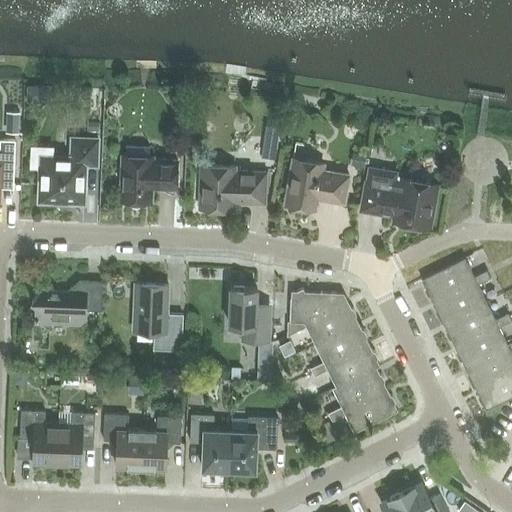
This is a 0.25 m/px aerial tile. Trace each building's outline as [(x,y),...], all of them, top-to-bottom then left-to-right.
[(97,165),(97,138),(71,137),(70,158),(42,157),(40,199),(82,201),(84,164),(97,165)] [(0,181),(0,179),(13,179),(15,140),(0,139),(0,181)] [(121,154),(120,200),(151,201),(152,187),(176,188),(177,160),(153,159),(153,156),(149,155),(121,154)] [(315,208),(317,197),(343,202),(348,174),(322,170),(323,164),(292,158),(284,203),(315,208)] [(265,203),(266,171),(235,170),(235,165),(201,164),(199,208),(233,209),(234,202),(265,203)] [(366,180),(360,209),(395,215),(394,221),(428,227),(436,184),(403,178),(402,187),(366,180)] [(475,279),(474,276),(464,257),(421,279),(432,301),(475,279)] [(486,270),(480,273),(484,280),(490,277),(486,270)] [(478,284),(484,280),(480,273),(474,276),(475,279),(432,301),(442,322),(486,301),(478,284)] [(101,310),(102,281),(79,280),(61,297),(54,290),(42,289),(31,300),(35,304),(35,322),(79,323),(85,317),(85,310),(101,310)] [(182,314),(166,313),(168,284),(135,283),(133,330),(154,331),(153,349),(181,350),(182,314)] [(270,312),(256,311),(256,288),(230,287),(229,324),(242,325),(241,339),(268,340),(270,312)] [(343,292),(304,291),(302,287),(296,290),(291,290),(289,321),(287,321),(286,336),(306,326),(303,321),(346,299),(343,292)] [(314,343),(358,321),(346,299),(303,321),(306,326),(314,343)] [(497,322),(495,319),(486,301),(442,322),(453,344),(497,322)] [(508,313),(501,316),(505,324),(511,320),(508,313)] [(499,327),(505,324),(501,316),(495,319),(497,322),(453,344),(464,365),(507,344),(499,327)] [(325,364),(368,343),(358,321),(314,343),(323,361),(325,364)] [(335,386),(379,364),(368,343),(325,364),(323,361),(316,365),(320,372),(327,369),(335,386)] [(511,368),(511,352),(507,344),(464,365),(474,387),(511,368)] [(376,367),(379,365),(379,364),(335,386),(332,387),(341,406),(343,409),(386,388),(376,367)] [(316,365),(310,368),(314,376),(320,372),(316,365)] [(511,368),(474,387),(485,409),(511,395),(511,368)] [(397,410),(388,392),(386,388),(343,409),(341,406),(334,409),(338,417),(345,414),(354,431),(397,410)] [(58,423),(44,422),(45,410),(21,409),(20,437),(33,438),(32,463),(56,464),(58,423)] [(334,409),(328,412),(332,420),(338,417),(334,409)] [(81,440),(94,440),(95,412),(72,411),(72,423),(58,423),(56,464),(80,465),(81,440)] [(140,467),(142,429),(127,429),(128,414),(104,413),(103,439),(117,440),(116,466),(140,467)] [(230,429),(213,428),(214,414),(191,413),(190,441),(203,442),(202,468),(215,468),(215,470),(228,471),(230,429)] [(142,429),(140,467),(165,468),(166,442),(180,443),(181,416),(157,415),(156,430),(142,429)] [(276,448),(277,417),(248,416),(247,430),(230,429),(228,471),(241,471),(241,469),(255,470),(256,448),(276,448)] [(401,492),(410,511),(448,511),(439,493),(428,498),(421,482),(401,492)] [(410,511),(401,492),(381,502),(386,511),(410,511)]
